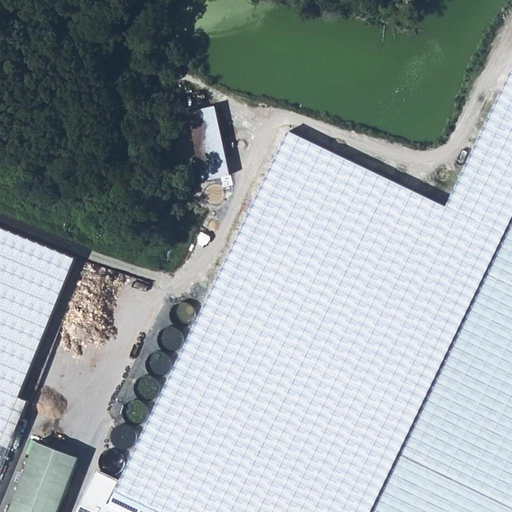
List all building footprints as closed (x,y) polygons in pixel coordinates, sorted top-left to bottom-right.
[(183,76),(178,62),(169,65),(173,79),(183,76)] [(204,181),(231,175),(216,106),(189,112),(204,181)] [(129,511),(273,511),(435,198),(291,129),(111,503),(129,511)] [(362,511),(499,228),(435,198),(273,511),(362,511)] [(511,511),(511,223),(373,511),(511,511)] [(0,461),(89,262),(0,225),(0,461)] [(118,426),(114,445),(132,449),(136,429),(118,426)] [(59,511),(81,456),(39,440),(11,511),(59,511)] [(119,447),(116,446),(113,446),(111,446),(106,449),(104,451),(103,453),(102,456),(102,458),(102,461),(103,464),(104,466),(106,468),(108,469),(113,471),(116,471),(118,471),(123,468),(126,464),(127,461),(127,459),(127,456),(126,453),(125,451),(123,449),(121,448),(119,447)] [(101,471),(99,472),(94,474),(92,476),(90,481),(90,484),(90,486),(91,489),(92,491),(94,493),(96,495),(101,496),(104,496),(106,496),(111,493),(114,489),(115,487),(115,484),(115,481),(114,479),(113,476),(111,474),(109,473),(106,472),(104,471),(101,471)] [(95,504),(93,503),(90,503),(87,503),(83,506),(81,508),(80,510),(79,511),(103,511),(103,510),(101,508),(100,506),(98,505),(95,504)]
